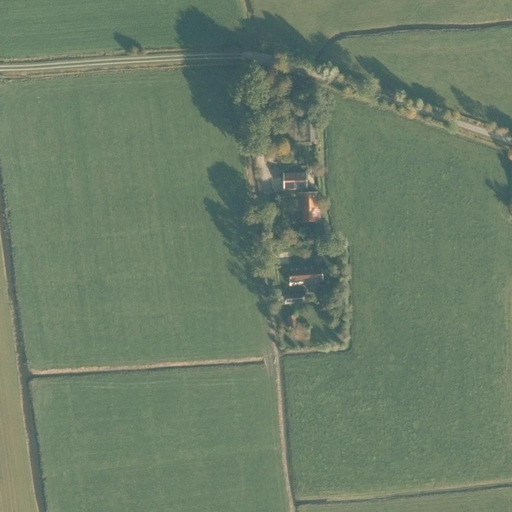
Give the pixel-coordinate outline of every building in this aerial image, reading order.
[(304,118),(306,143),(315,142),(314,118),(304,118)] [(307,193),(306,173),(283,174),(283,190),(302,189),(302,193),(297,193),(297,210),(302,209),(302,222),(315,222),(320,222),(320,210),(317,210),(316,193),(307,193)] [(311,270),(311,267),(288,268),(289,285),(312,284),(312,281),(322,281),(322,269),(311,270)] [(304,304),(304,294),(284,295),(285,305),(304,304)] [(296,326),(295,315),(287,317),(289,327),(296,326)]
